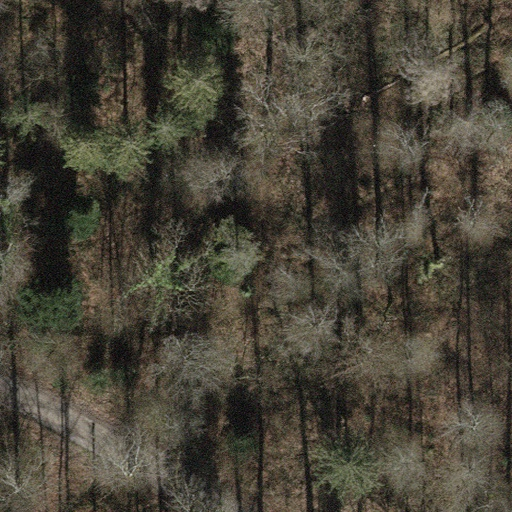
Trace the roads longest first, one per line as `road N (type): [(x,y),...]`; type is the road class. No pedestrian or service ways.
road 1 (track): [(340,0),(172,145),(0,200)]
road 2 (track): [(0,385),(212,511)]
